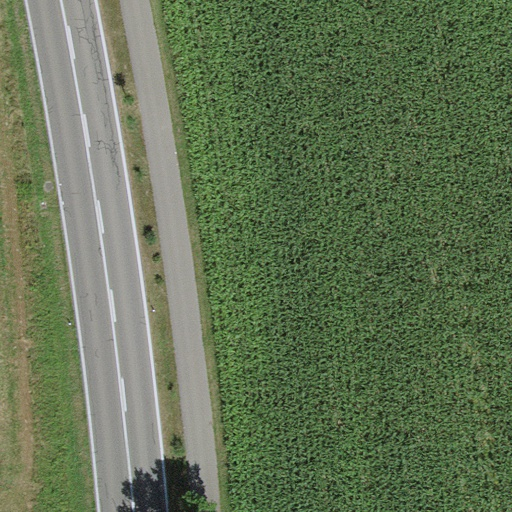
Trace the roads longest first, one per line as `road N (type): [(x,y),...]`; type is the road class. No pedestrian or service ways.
road 1 (track): [(133,0),(176,223),(206,511)]
road 2 (primary): [(135,511),(116,325),(62,0)]
